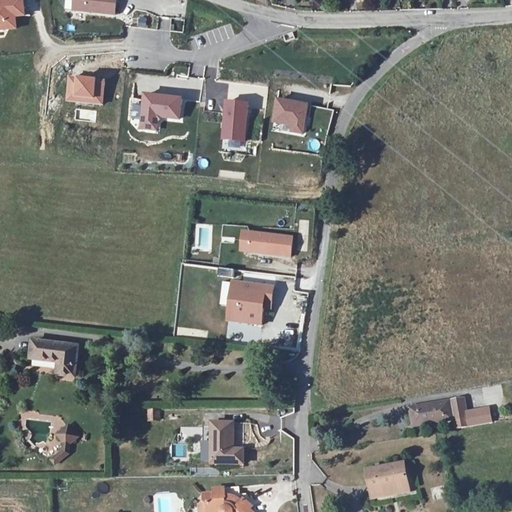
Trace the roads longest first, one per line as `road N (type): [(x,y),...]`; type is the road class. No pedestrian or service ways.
road 1 (unclassified): [(305,511),(302,387),(339,140),(358,97),(443,18)]
road 2 (residential): [(286,17),(212,56),(66,48)]
road 3 (residential): [(286,17),(443,18)]
